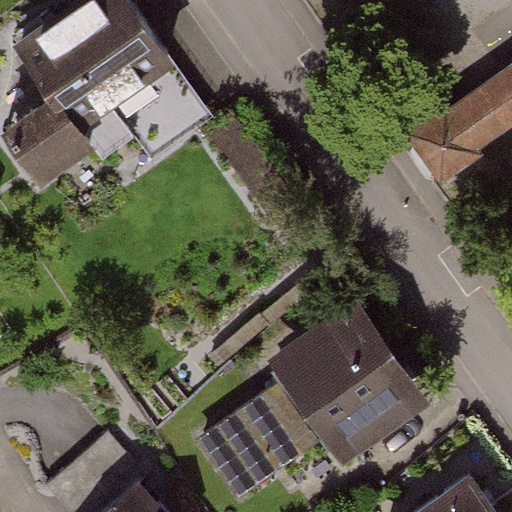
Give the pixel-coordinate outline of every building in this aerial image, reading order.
[(205,116),(118,0),(50,0),(16,25),(56,79),(5,117),(37,159),(95,116),(134,168),(205,116)] [(404,131),(438,177),(511,124),(478,78),(404,131)] [(347,286),(258,348),(279,378),(197,434),(244,502),(323,448),(330,459),(423,396),(347,286)] [(82,511),(136,466),(105,431),(47,481),(73,511),(82,511)] [(486,511),(455,470),(398,511),(486,511)] [(155,511),(132,483),(95,511),(155,511)]
